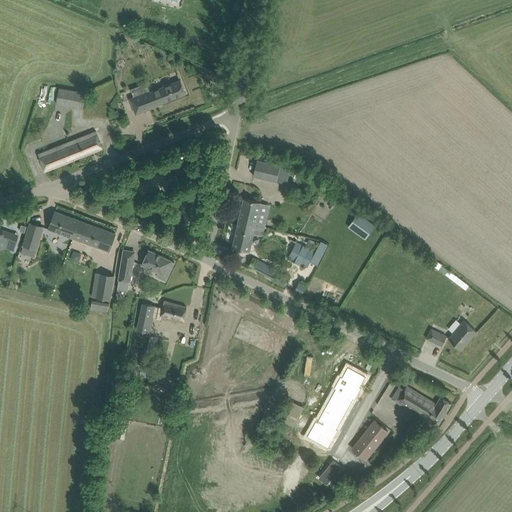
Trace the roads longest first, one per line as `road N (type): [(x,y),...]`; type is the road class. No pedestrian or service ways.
road 1 (unclassified): [(491,394),(206,261)]
road 2 (unclassified): [(235,114),(51,187)]
road 3 (unclassified): [(51,187),(206,261)]
road 4 (secondary): [(372,507),(491,394)]
road 5 (unclassified): [(206,261),(235,114)]
